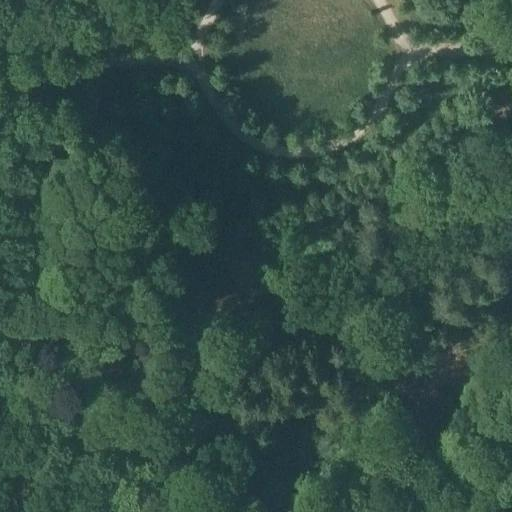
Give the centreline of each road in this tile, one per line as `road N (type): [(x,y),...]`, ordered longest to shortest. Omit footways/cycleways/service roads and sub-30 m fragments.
road 1 (track): [(219,0),(202,40),(203,74),(216,106),(269,147),(303,151),(360,130),(393,80),(397,50)]
road 2 (track): [(0,61),(202,57)]
